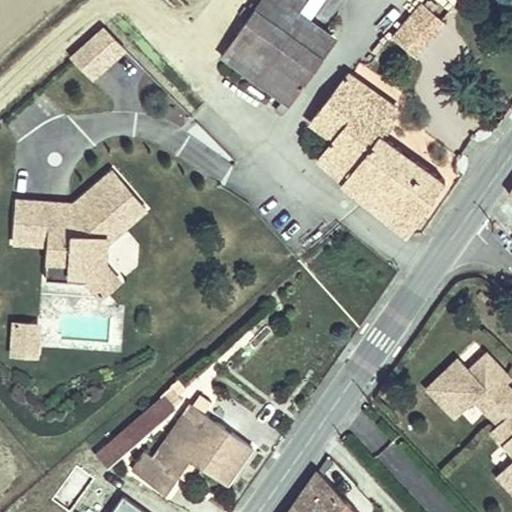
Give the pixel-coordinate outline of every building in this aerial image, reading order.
[(290,105),(323,58),(277,24),(287,10),(272,0),(260,0),(221,56),(290,105)] [(304,2),(300,0),(272,0),(287,10),(277,24),(321,56),(331,42),(294,16),(304,2)] [(417,57),(446,24),(421,2),(392,36),(417,57)] [(124,49),(105,30),(83,52),(102,71),(124,49)] [(102,71),(83,52),(74,61),(94,80),(102,71)] [(134,59),(114,75),(131,97),(152,81),(134,59)] [(445,181),(382,135),(395,117),(386,110),(390,105),(347,73),(311,121),(336,139),(318,157),(346,181),(345,182),(408,234),(445,181)] [(395,117),(399,111),(390,105),(386,110),(395,117)] [(104,264),(106,242),(145,208),(113,171),(74,205),(77,209),(66,219),(64,218),(52,217),(53,203),(17,200),(13,242),(48,245),(46,262),(70,264),(69,275),(88,277),(87,282),(101,298),(120,281),(104,264)] [(66,219),(77,209),(74,205),(53,203),(52,217),(64,218),(66,219)] [(69,275),(70,264),(46,262),(45,278),(87,282),(88,277),(69,275)] [(36,356),(38,324),(15,322),(13,355),(36,356)] [(489,351),(472,367),(462,355),(431,383),(458,412),(477,394),(501,421),(511,411),(511,385),(507,380),(500,373),(505,368),(489,351)] [(511,375),(505,368),(500,373),(507,380),(511,375)] [(178,394),(186,387),(178,379),(163,393),(174,405),(182,399),(178,394)] [(98,471),(174,405),(163,393),(69,475),(92,502),(107,489),(103,485),(101,483),(94,490),(81,475),(93,465),(98,471)] [(252,446),(204,413),(212,402),(200,393),(155,457),(147,451),(133,471),(164,492),(177,474),(185,479),(194,466),(187,461),(190,458),(226,483),(252,446)] [(511,411),(501,421),(494,428),(511,447),(511,459),(498,472),(511,487),(511,411)] [(357,511),(319,471),(289,511),(357,511)] [(107,489),(118,479),(114,475),(103,485),(107,489)] [(72,511),(77,508),(64,494),(54,503),(62,511),(72,511)]
